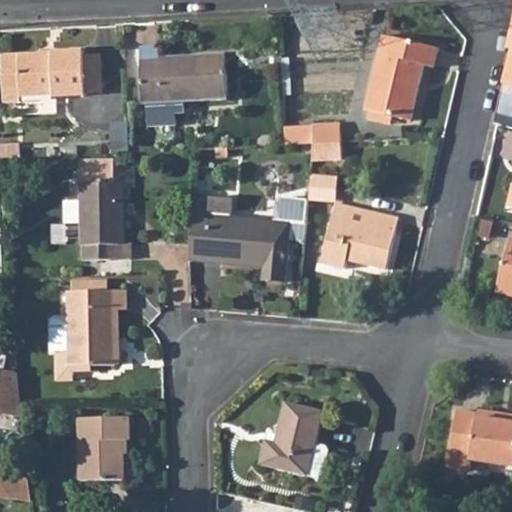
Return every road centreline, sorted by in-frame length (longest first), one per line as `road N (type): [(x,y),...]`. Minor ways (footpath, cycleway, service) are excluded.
road 1 (residential): [(197,511),(197,400),(212,369),(237,349),(271,342),(420,363)]
road 2 (residential): [(425,340),(487,39),(481,0)]
road 3 (residential): [(154,0),(0,1)]
road 4 (residential): [(386,511),(420,363)]
